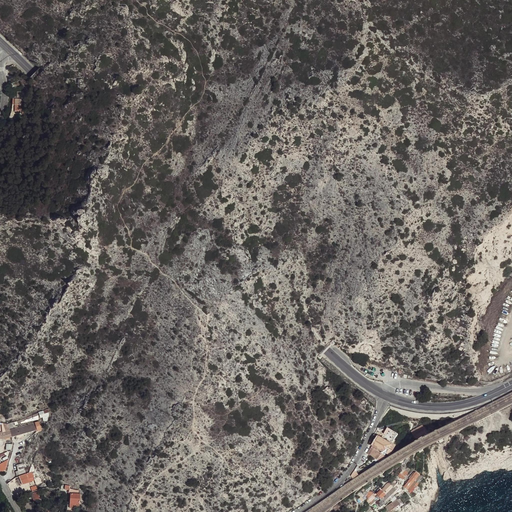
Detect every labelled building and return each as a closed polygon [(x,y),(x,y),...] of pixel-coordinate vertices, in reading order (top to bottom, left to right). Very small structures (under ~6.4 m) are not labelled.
[(22,91),(17,91),(16,99),(12,99),(12,104),(14,105),(15,110),(21,110),(22,91)] [(12,428),(15,435),(46,429),(48,428),(46,424),(45,421),(12,428)] [(424,429),(421,425),(411,431),(414,436),(424,429)] [(0,427),(0,434),(9,437),(15,435),(12,428),(8,429),(0,427)] [(374,436),(369,444),(378,449),(388,454),(396,439),(385,433),(381,440),(374,436)] [(373,458),(378,450),(371,447),(367,455),(373,458)] [(375,459),(383,457),(388,454),(378,449),(378,450),(373,458),(375,459)] [(405,467),(400,473),(403,475),(408,470),(405,467)] [(20,473),(17,474),(17,475),(19,481),(30,479),(29,471),(26,472),(23,473),(20,473)] [(417,471),(404,486),(408,490),(421,476),(417,471)] [(397,478),(375,493),(379,499),(384,495),(386,497),(396,490),(393,486),(400,480),(397,478)] [(39,487),(31,489),(33,498),(41,497),(39,487)] [(83,490),(76,489),(74,489),(74,492),(76,493),(74,502),(83,504),(84,502),(85,496),(85,494),(83,493),(83,490)] [(370,495),(366,498),(371,504),(375,501),(370,495)] [(396,500),(387,507),(390,511),(400,505),(396,500)]
